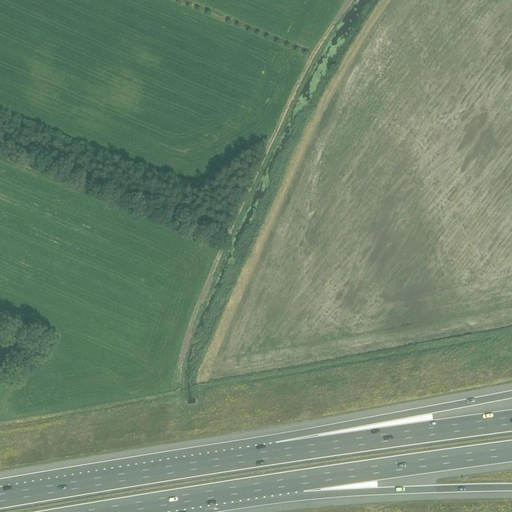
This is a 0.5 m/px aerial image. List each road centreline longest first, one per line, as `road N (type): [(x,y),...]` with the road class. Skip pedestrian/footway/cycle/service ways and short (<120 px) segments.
road 1 (track): [(511,345),(175,419)]
road 2 (motorway): [(279,453),(0,498)]
road 3 (motorway): [(511,394),(279,453)]
road 4 (motorway): [(511,421),(279,453)]
road 5 (motorway): [(301,481),(511,451)]
road 6 (motorway): [(301,481),(511,487)]
road 7 (motorway): [(104,511),(301,481)]
